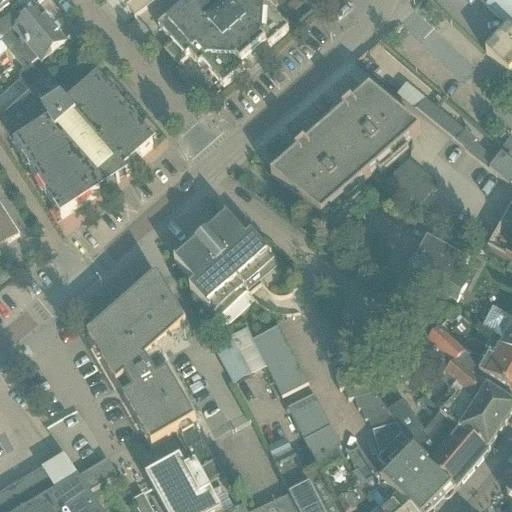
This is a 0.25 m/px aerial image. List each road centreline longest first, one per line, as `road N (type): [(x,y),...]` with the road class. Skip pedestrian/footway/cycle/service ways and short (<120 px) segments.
road 1 (residential): [(0,345),(221,163)]
road 2 (residential): [(221,163),(391,0)]
road 3 (residential): [(221,163),(78,0)]
